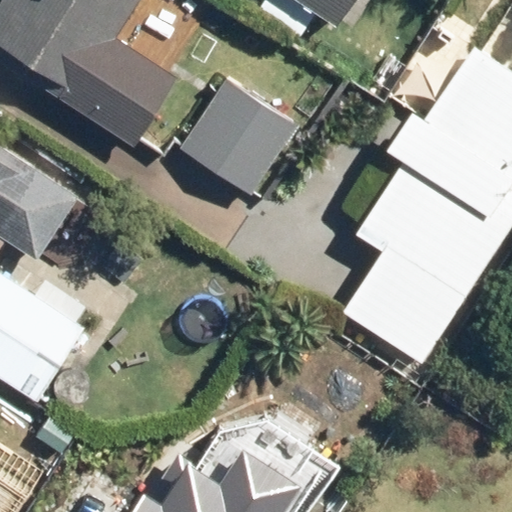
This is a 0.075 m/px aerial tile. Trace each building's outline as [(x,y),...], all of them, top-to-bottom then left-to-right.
[(140,0),(2,0),(0,4),(0,53),(135,138),(178,70),(119,33),(140,0)] [(308,0),(338,19),(349,0),(308,0)] [(511,44),(480,25),(427,108),(413,100),(388,139),(403,148),(353,228),(381,245),(343,306),(426,358),(511,222),(511,44)] [(301,121),(228,73),(181,145),(255,192),(301,121)] [(0,227),(39,253),(81,186),(34,157),(0,135),(0,227)] [(89,319),(75,310),(84,295),(49,272),(39,287),(0,261),(0,375),(36,399),(89,319)] [(465,429),(422,402),(393,449),(436,476),(465,429)] [(511,471),(511,458),(477,437),(448,485),(488,510),(511,471)] [(30,511),(42,495),(17,477),(0,501),(0,511),(30,511)]
